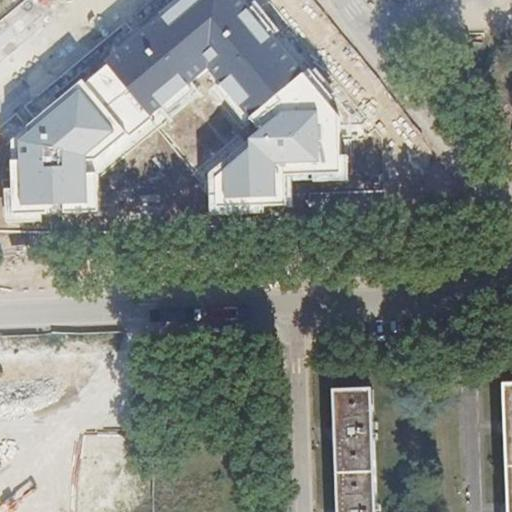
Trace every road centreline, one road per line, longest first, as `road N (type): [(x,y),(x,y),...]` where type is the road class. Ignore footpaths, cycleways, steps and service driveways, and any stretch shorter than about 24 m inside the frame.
road 1 (residential): [(0,315),(295,305)]
road 2 (residential): [(374,38),(511,215)]
road 3 (residential): [(295,305),(511,297)]
road 4 (residential): [(300,511),(295,305)]
